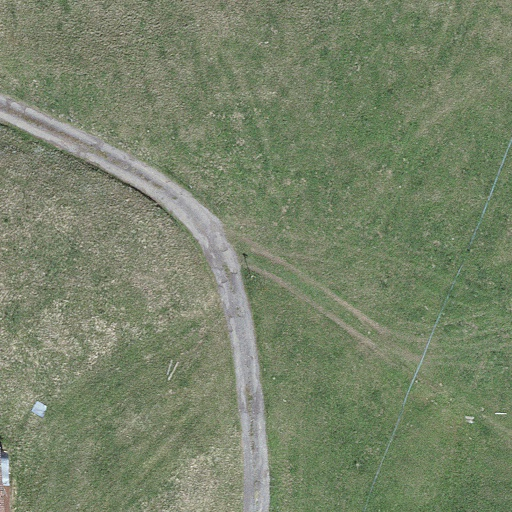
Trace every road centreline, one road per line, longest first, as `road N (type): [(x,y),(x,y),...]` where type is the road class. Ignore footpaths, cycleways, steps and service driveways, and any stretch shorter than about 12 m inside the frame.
road 1 (track): [(212,233),(350,282),(511,423)]
road 2 (track): [(212,233),(257,393),(253,511)]
road 3 (track): [(0,109),(39,123),(212,233)]
